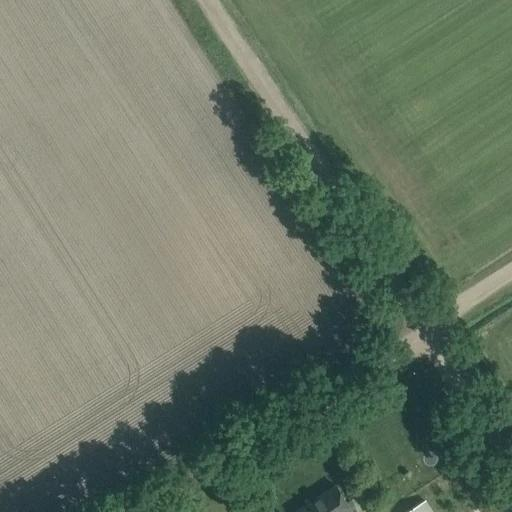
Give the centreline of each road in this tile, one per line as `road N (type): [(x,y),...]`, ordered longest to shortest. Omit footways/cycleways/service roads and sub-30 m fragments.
road 1 (track): [(415,334),(198,0)]
road 2 (track): [(134,511),(415,334)]
road 3 (track): [(511,480),(415,334)]
